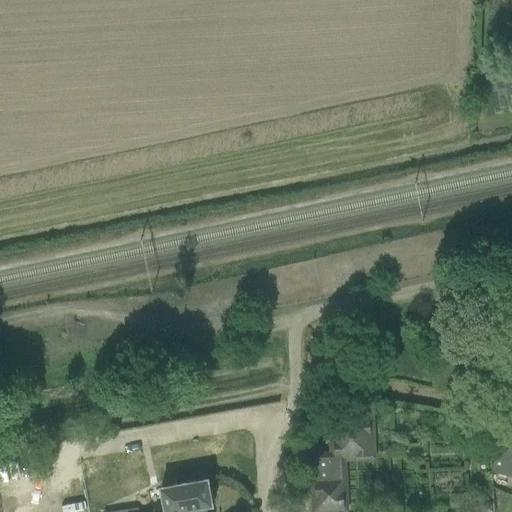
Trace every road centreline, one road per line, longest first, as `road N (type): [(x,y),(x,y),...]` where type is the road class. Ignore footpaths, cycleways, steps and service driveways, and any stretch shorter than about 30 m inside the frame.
road 1 (unclassified): [(268,511),(259,477),(285,436),(301,318),(463,285),(511,284)]
road 2 (track): [(301,318),(252,334),(198,334),(132,313),(0,319)]
road 3 (track): [(292,396),(0,447)]
